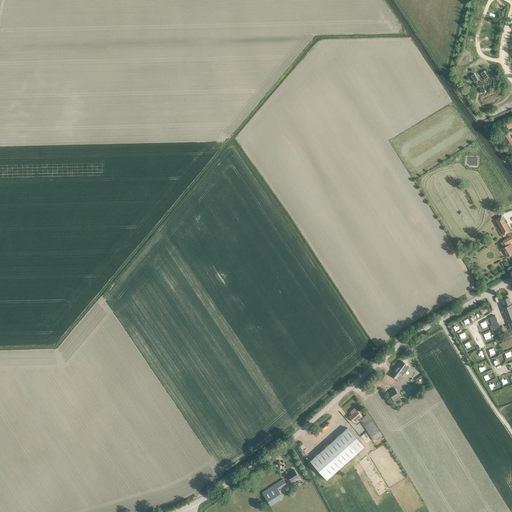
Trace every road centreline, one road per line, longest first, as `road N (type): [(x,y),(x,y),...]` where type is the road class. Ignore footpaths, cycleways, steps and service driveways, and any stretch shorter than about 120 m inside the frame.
road 1 (tertiary): [(188,506),(274,452),(440,319)]
road 2 (unclassified): [(511,433),(440,319)]
